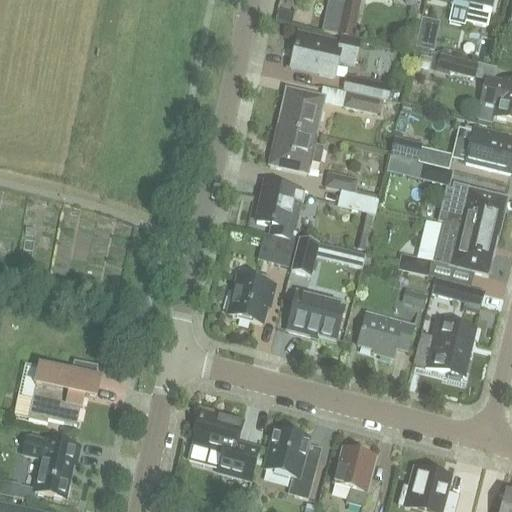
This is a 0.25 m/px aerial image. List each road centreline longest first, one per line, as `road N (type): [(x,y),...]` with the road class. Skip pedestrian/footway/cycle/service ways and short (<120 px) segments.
road 1 (residential): [(176,357),(248,0)]
road 2 (residential): [(494,449),(176,357)]
road 3 (residential): [(138,511),(176,357)]
